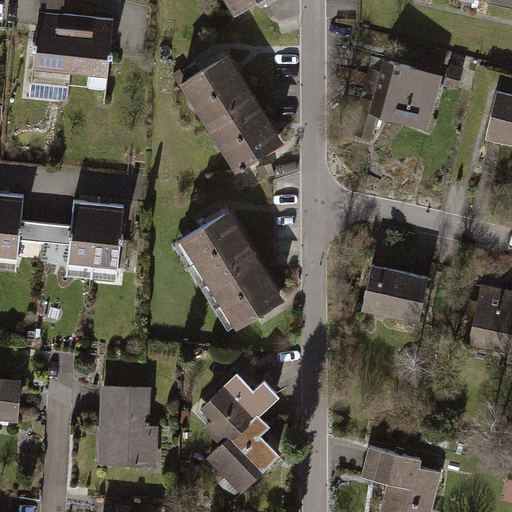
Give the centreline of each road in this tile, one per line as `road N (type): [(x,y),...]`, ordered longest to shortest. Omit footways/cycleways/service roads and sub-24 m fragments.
road 1 (residential): [(316,511),(319,195)]
road 2 (residential): [(319,195),(511,243)]
road 3 (residential): [(319,195),(318,0)]
